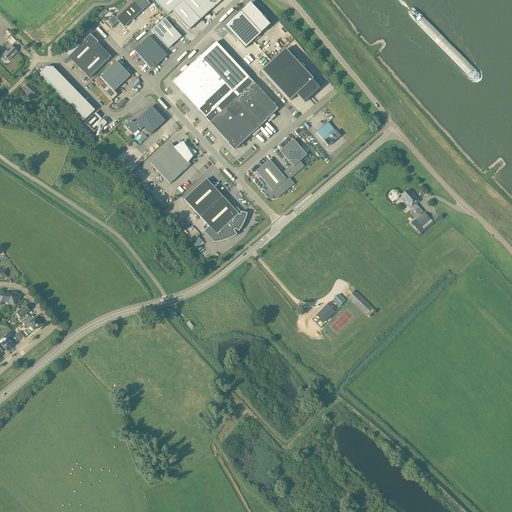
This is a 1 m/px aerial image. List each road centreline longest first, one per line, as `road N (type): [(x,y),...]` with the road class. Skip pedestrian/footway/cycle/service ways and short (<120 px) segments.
road 1 (unclassified): [(0,155),(121,238),(168,303)]
road 2 (tertiary): [(0,400),(83,332),(168,303)]
road 3 (tertiary): [(511,253),(395,128)]
road 4 (unclassified): [(395,128),(295,4)]
road 5 (tertiary): [(280,225),(395,128)]
road 6 (residential): [(0,284),(21,288),(52,325),(0,371)]
road 7 (tertiary): [(168,303),(207,285),(280,225)]
road 8 (unclassified): [(49,59),(114,115),(151,85)]
road 9 (unclassified): [(235,175),(334,91)]
road 10 (unknown): [(294,125),(213,24)]
road 11 (unclassified): [(235,175),(151,85)]
road 12 (unclassified): [(151,85),(237,0)]
